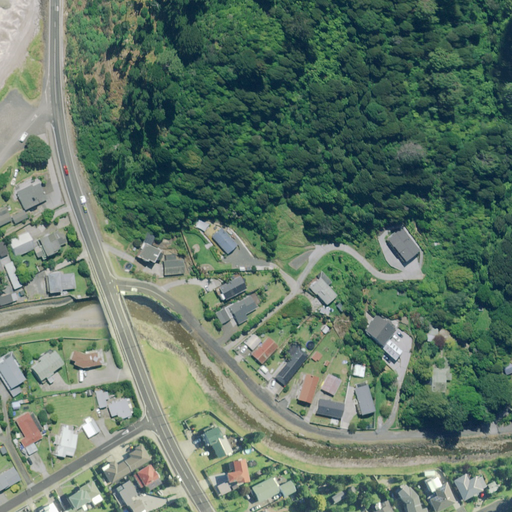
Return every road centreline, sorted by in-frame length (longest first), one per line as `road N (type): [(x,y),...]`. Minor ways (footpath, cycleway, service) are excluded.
road 1 (residential): [(106,285),(143,288),(173,304),(276,409),(304,426),(359,436),(488,421)]
road 2 (primary): [(106,285),(58,131),(53,0)]
road 3 (residential): [(156,417),(0,509)]
road 4 (primary): [(156,417),(106,285)]
